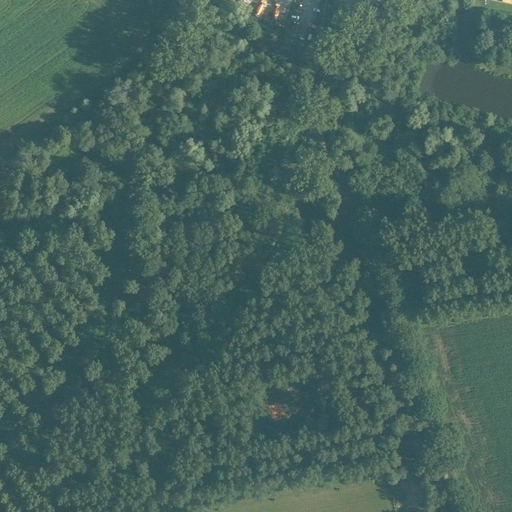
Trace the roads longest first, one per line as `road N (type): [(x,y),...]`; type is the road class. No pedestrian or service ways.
road 1 (unclassified): [(461,511),(372,244),(320,134),(332,27),(348,4),(365,0)]
road 2 (track): [(79,107),(136,191),(193,173),(331,162)]
road 3 (track): [(372,244),(511,212)]
